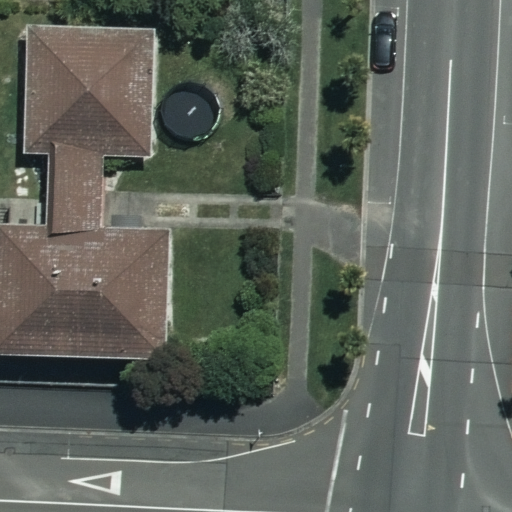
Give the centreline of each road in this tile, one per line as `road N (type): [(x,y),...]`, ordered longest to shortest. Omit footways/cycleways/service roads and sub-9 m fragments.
road 1 (residential): [(453,0),(437,244),(400,511)]
road 2 (residential): [(0,502),(259,511)]
